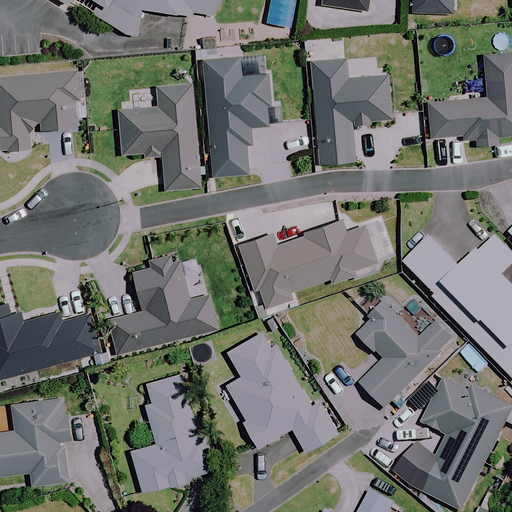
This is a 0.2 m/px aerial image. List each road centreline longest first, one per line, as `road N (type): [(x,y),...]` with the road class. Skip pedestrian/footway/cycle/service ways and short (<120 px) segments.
road 1 (residential): [(85,218),(328,183),(511,168)]
road 2 (unknown): [(274,511),(384,432)]
